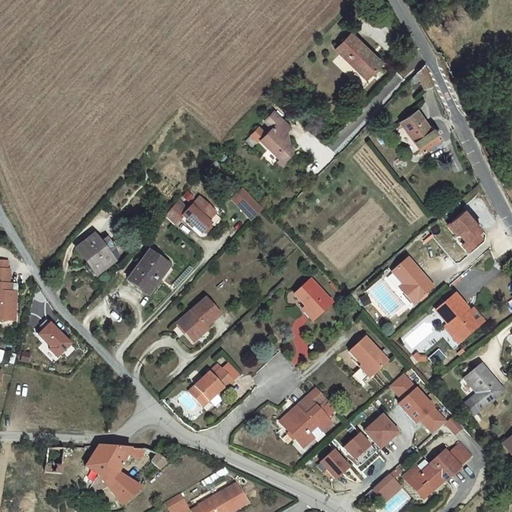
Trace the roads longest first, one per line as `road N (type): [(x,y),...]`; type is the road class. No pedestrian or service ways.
road 1 (residential): [(178,434),(43,286),(0,211)]
road 2 (tertiary): [(394,0),(511,224)]
road 3 (unclassified): [(0,436),(178,434)]
road 4 (unclassified): [(178,434),(315,497)]
road 5 (track): [(119,366),(121,349),(209,256)]
